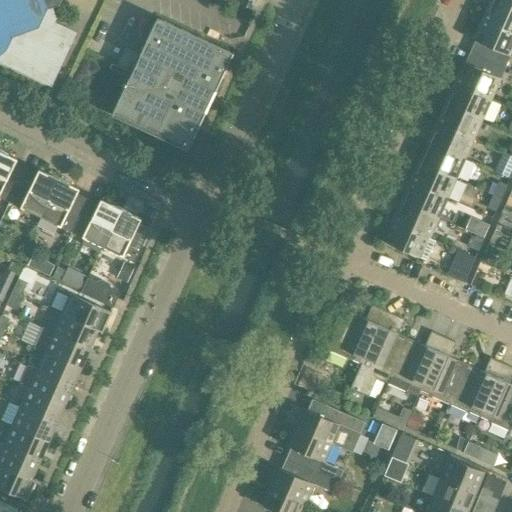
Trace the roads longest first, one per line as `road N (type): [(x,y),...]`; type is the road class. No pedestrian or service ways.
road 1 (tertiary): [(64,511),(198,203)]
road 2 (residential): [(451,0),(339,259)]
road 3 (residential): [(339,259),(224,511)]
road 4 (tertiary): [(198,203),(284,0)]
road 5 (residential): [(198,203),(0,113)]
road 6 (residential): [(511,337),(339,259)]
